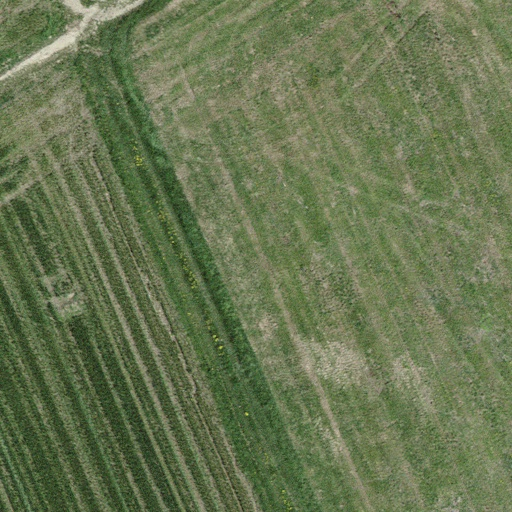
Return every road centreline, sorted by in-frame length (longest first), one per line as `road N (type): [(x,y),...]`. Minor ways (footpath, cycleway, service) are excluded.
road 1 (track): [(92,21),(298,511)]
road 2 (track): [(125,0),(0,77)]
